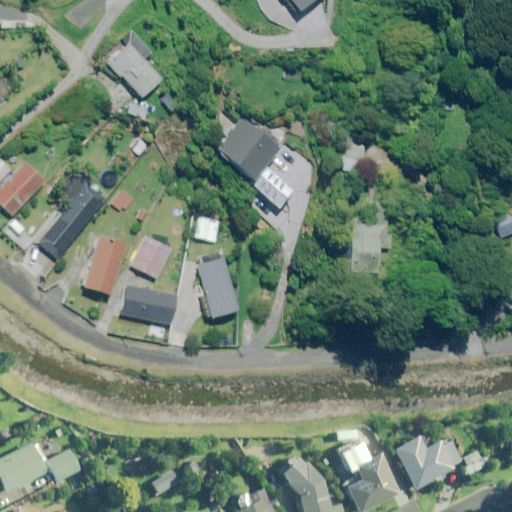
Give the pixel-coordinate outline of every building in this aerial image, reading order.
[(307,0),(276,0),(288,15),(307,0)] [(149,52),(131,32),(122,39),(99,60),(135,100),(158,79),(141,60),(149,52)] [(34,82),(25,64),(13,70),(22,87),(34,82)] [(175,106),(164,93),(156,100),(167,113),(175,106)] [(274,150),(239,118),(208,151),(243,184),(274,150)] [(362,141),(342,138),(338,170),(358,172),(362,141)] [(41,182),(21,163),(0,184),(0,213),(6,219),(41,182)] [(288,191),(268,169),(248,189),(268,210),(288,191)] [(82,183),(67,171),(51,190),(66,202),(35,240),(55,256),(102,199),(96,194),(100,188),(87,177),(82,183)] [(131,200),(120,191),(110,202),(121,211),(131,200)] [(383,234),(384,211),(350,209),(347,274),(374,275),(376,249),(386,249),(387,235),(383,234)] [(511,232),(511,222),(508,214),(489,222),(496,239),(511,232)] [(218,222),(196,217),(191,238),(213,243),(218,222)] [(168,249),(141,236),(126,266),(153,279),(168,249)] [(120,246),(93,237),(76,287),(103,296),(120,246)] [(233,311),(218,259),(193,266),(208,318),(233,311)] [(168,325),(174,294),(119,284),(113,314),(168,325)] [(10,426),(0,431),(0,443),(1,446),(16,438),(10,426)] [(419,450),(413,438),(388,452),(410,491),(459,463),(447,442),(436,448),(433,443),(419,450)] [(44,463),(34,442),(0,458),(0,488),(3,494),(48,472),(44,463)] [(365,461),(356,442),(340,450),(355,481),(343,487),(355,511),(360,511),(396,494),(377,455),(365,461)] [(48,472),(53,483),(76,471),(67,451),(44,463),(48,472)] [(319,480),(295,456),(276,476),(291,491),(297,511),(340,511),(339,505),(328,508),(319,480)] [(197,471),(193,459),(183,462),(187,474),(197,471)] [(176,482),(169,471),(145,488),(152,499),(176,482)] [(98,490),(92,483),(81,491),(87,498),(98,490)] [(269,511),(259,490),(228,505),(230,511),(269,511)]
